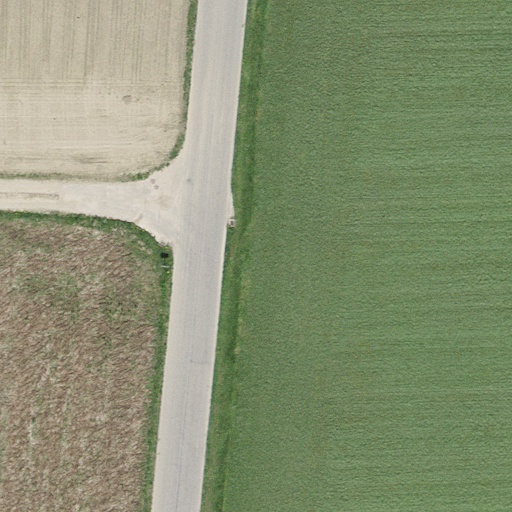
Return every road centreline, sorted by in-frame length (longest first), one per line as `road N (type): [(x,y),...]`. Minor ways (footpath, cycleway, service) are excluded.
road 1 (tertiary): [(174,511),(224,0)]
road 2 (track): [(205,201),(0,200)]
